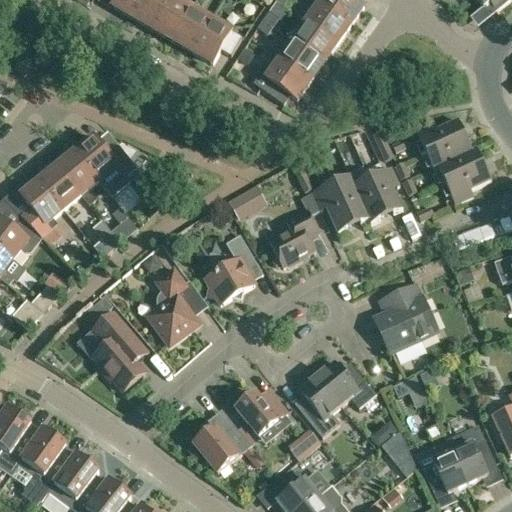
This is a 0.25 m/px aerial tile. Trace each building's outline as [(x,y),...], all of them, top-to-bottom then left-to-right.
[(134,21),(146,0),(119,0),(113,10),(134,21)] [(172,0),(146,0),(134,21),(154,33),(172,0)] [(172,0),(154,33),(174,44),(192,12),(172,0)] [(350,0),(325,0),(320,7),(351,29),(365,10),(350,0)] [(475,0),(484,11),(488,8),(492,8),(497,15),(511,2),(511,1),(510,0),(475,0)] [(351,29),(320,7),(307,26),(338,48),(351,29)] [(192,12),(174,44),(193,56),(212,23),(192,12)] [(264,23),(274,30),(280,22),(270,15),(264,23)] [(232,35),(212,23),(193,56),(214,67),(232,35)] [(274,30),(264,23),(258,32),(268,39),(274,30)] [(307,26),(294,44),(325,66),(338,48),(307,26)] [(294,44),(281,63),(311,85),(325,66),(294,44)] [(311,85),(281,63),(273,74),(266,69),(254,87),(284,109),(291,99),(298,104),(311,85)] [(427,159),(466,139),(459,124),(420,142),(427,159)] [(394,160),(382,134),(373,139),(385,165),(394,160)] [(473,154),(466,139),(427,159),(434,174),(439,172),(473,154)] [(94,141),(76,155),(100,185),(117,170),(126,182),(138,172),(118,147),(107,156),(94,141)] [(410,151),(405,142),(392,148),(396,157),(410,151)] [(473,154),(439,172),(446,186),(485,168),(477,152),(473,154)] [(100,185),(76,155),(58,170),(82,199),(90,209),(98,203),(89,193),(100,185)] [(410,180),(404,166),(395,170),(401,183),(410,180)] [(297,177),(304,173),(301,167),(294,170),(297,177)] [(492,184),(485,168),(446,186),(453,202),(492,184)] [(58,170),(40,184),(64,213),(82,199),(58,170)] [(304,173),(297,177),(300,183),(307,180),(304,173)] [(385,174),(370,181),(388,220),(403,213),(385,174)] [(351,179),(334,186),(354,230),(370,223),(355,188),(351,179)] [(307,180),(300,183),(303,190),(310,186),(307,180)] [(370,181),(355,188),(370,223),(372,228),(388,220),(370,181)] [(418,196),(412,182),(403,186),(409,200),(418,196)] [(64,213),(40,184),(22,199),(33,213),(23,222),(42,241),(58,227),(54,222),(64,213)] [(313,193),(310,186),(303,190),(306,196),(313,193)] [(354,230),(334,186),(319,194),(327,211),(339,237),(354,230)] [(321,214),(313,197),(302,202),(309,216),(287,227),(292,235),(271,247),(277,258),(273,259),(272,263),(276,269),(279,270),(283,269),(284,272),(316,255),(309,242),(320,237),(311,219),(321,214)] [(233,223),(224,209),(216,214),(225,228),(233,223)] [(435,219),(431,210),(417,216),(421,225),(435,219)] [(129,221),(121,211),(113,218),(120,227),(129,221)] [(0,222),(0,252),(14,263),(28,245),(0,222)] [(62,229),(69,240),(80,233),(72,222),(62,229)] [(93,232),(112,255),(121,247),(102,225),(93,232)] [(245,295),(256,288),(244,268),(254,262),(241,239),(227,247),(237,265),(229,269),(220,267),(218,276),(206,283),(210,290),(208,299),(217,301),(221,309),(233,302),(242,304),(245,295)] [(0,252),(0,280),(14,263),(0,252)] [(511,259),(511,260),(510,257),(493,263),(502,287),(511,283),(511,259)] [(160,313),(163,318),(153,325),(171,350),(193,333),(189,327),(191,318),(207,307),(190,285),(186,287),(175,272),(156,286),(163,295),(160,297),(158,300),(158,303),(157,307),(158,310),(160,313)] [(476,307),(491,302),(486,288),(471,293),(476,307)] [(378,322),(393,355),(437,335),(416,290),(400,297),(406,310),(378,322)] [(95,361),(124,395),(145,377),(122,350),(134,340),(114,317),(93,335),(106,351),(95,361)] [(335,366),(318,380),(342,410),(352,403),(360,412),(377,398),(362,380),(353,387),(335,366)] [(342,410),(318,380),(300,395),(318,416),(308,423),(323,442),(341,428),(333,418),(342,410)] [(288,417),(270,395),(261,403),(256,397),(247,405),(244,402),(235,409),(260,440),(288,417)] [(511,398),(511,399),(511,401),(511,413),(509,415),(505,414),(502,418),(494,422),(494,423),(490,425),(497,439),(501,437),(511,460),(511,459),(511,398)] [(36,446),(35,445),(24,438),(32,427),(9,411),(0,423),(0,451),(3,453),(0,457),(0,472),(11,480),(36,446)] [(219,477),(252,450),(235,429),(226,436),(220,436),(210,424),(200,432),(205,439),(195,448),(219,477)] [(381,440),(399,459),(415,445),(397,426),(381,440)] [(44,433),(35,445),(36,446),(11,480),(12,480),(26,490),(25,492),(24,493),(42,506),(49,496),(70,468),(59,460),(67,449),(44,433)] [(485,442),(454,456),(468,489),(489,479),(486,473),(497,468),(485,442)] [(468,489),(454,456),(422,471),(434,497),(445,492),(448,498),(468,489)] [(77,458),(70,468),(49,496),(69,511),(87,511),(103,494),(102,493),(92,485),(100,475),(77,458)] [(283,511),(304,511),(319,500),(305,483),(301,487),(293,477),(274,492),(282,502),(278,505),(283,511)] [(103,494),(87,511),(123,511),(132,501),(110,484),(102,493),(103,494)] [(329,511),(319,500),(304,511),(346,511),(344,508),(339,511),(329,511)]
